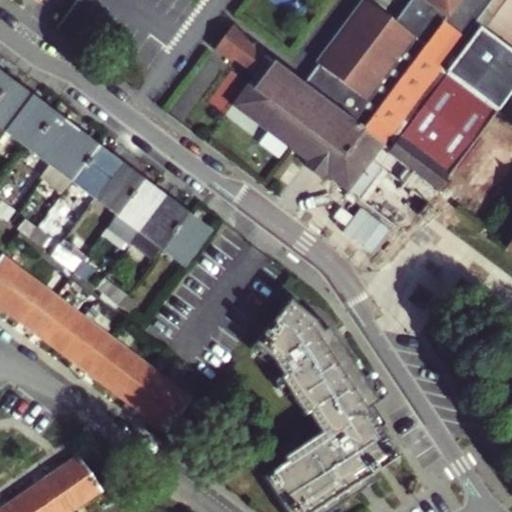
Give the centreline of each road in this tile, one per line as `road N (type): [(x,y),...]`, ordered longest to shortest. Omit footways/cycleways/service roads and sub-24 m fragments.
road 1 (residential): [(486,507),(326,262),(76,76),(0,31)]
road 2 (residential): [(0,363),(52,387),(212,511)]
